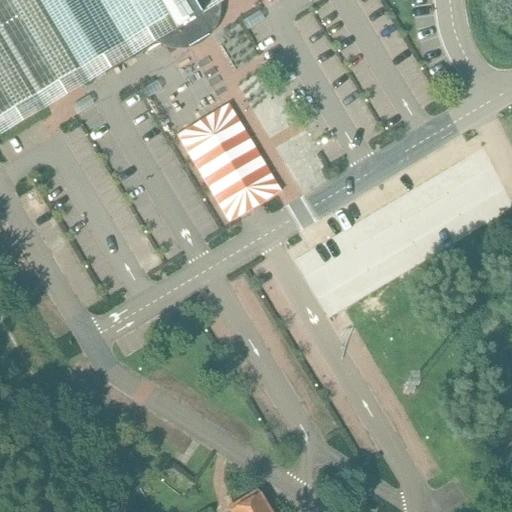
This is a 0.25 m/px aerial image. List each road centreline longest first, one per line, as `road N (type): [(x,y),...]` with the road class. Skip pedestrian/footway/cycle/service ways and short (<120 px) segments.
road 1 (unclassified): [(511,90),(88,344)]
road 2 (unclassified): [(315,511),(106,374),(88,344)]
